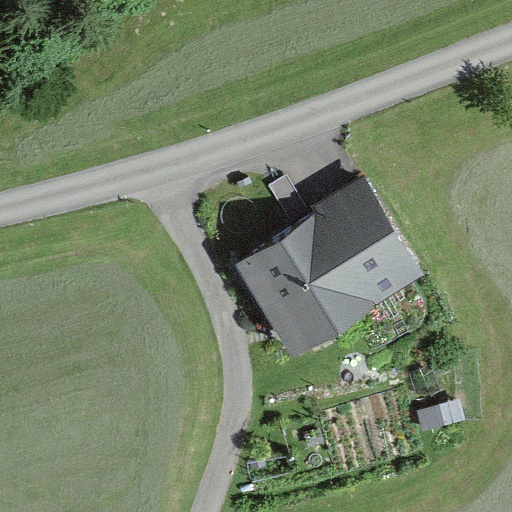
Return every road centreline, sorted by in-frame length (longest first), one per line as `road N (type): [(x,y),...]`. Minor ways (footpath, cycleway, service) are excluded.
road 1 (unclassified): [(511,44),(334,111),(0,210)]
road 2 (track): [(208,511),(237,423),(234,382),(214,294),(158,166)]
